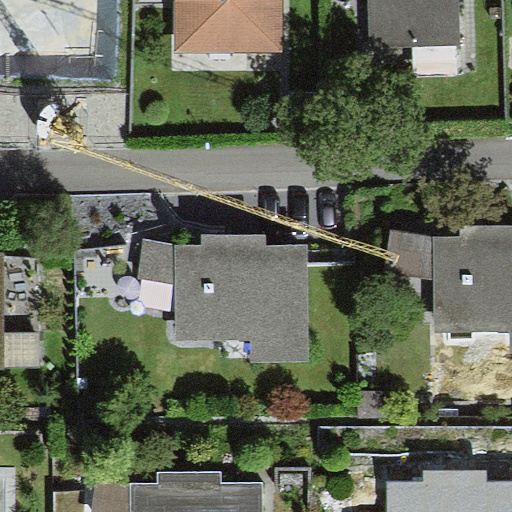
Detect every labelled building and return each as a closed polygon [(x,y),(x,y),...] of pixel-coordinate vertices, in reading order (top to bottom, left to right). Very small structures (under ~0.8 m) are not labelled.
[(0,0),(0,35),(10,36),(10,56),(122,56),(122,0),(0,0)] [(281,0),(173,0),(173,51),(281,51),(281,0)] [(455,0),(369,0),(370,41),(456,40),(455,0)] [(461,236),(435,237),(393,230),(388,271),(435,280),(438,335),(508,333),(508,355),(511,354),(511,224),(461,226),(461,236)] [(176,246),(144,240),(139,277),(176,285),(177,340),(253,337),(253,362),(310,361),(309,245),(265,247),(266,236),(202,235),(203,246),(176,246)] [(40,333),(3,334),(3,366),(41,365),(40,333)] [(427,483),(388,483),(388,511),(511,511),(511,483),(488,483),(488,471),(427,471),(427,483)] [(133,484),(101,477),(94,511),(263,511),(263,484),(221,483),(220,473),(159,473),(159,483),(133,484)]
